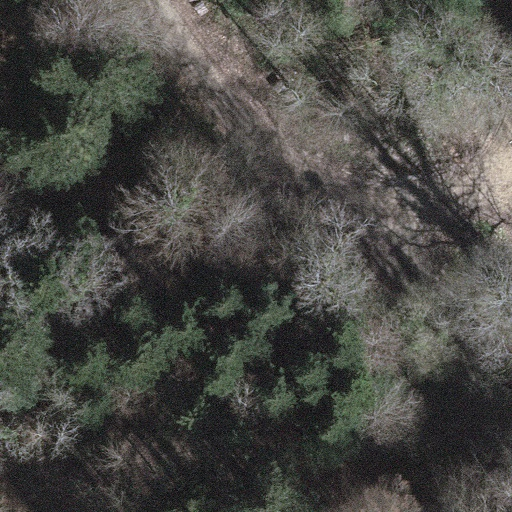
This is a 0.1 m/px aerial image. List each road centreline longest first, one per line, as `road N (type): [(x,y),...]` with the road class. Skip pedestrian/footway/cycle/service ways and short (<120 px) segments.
road 1 (track): [(159,0),(202,102),(371,204),(431,196),(511,128)]
road 2 (track): [(511,421),(54,428)]
road 3 (track): [(511,333),(371,204)]
